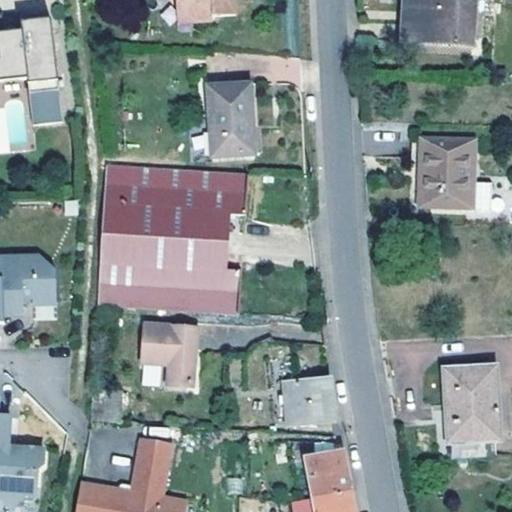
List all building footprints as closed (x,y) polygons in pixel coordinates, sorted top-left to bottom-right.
[(175,0),(176,8),(192,9),(192,21),(213,21),(213,16),(236,15),(234,0),(175,0)] [(475,0),(404,0),(402,41),(472,45),(475,0)] [(0,33),(22,31),(21,22),(21,16),(0,18),(0,33)] [(0,82),(28,79),(33,125),(63,122),(51,18),(21,22),(22,31),(0,33),(0,82)] [(255,156),(254,131),(251,131),(248,83),(208,85),(212,157),(255,156)] [(422,157),(422,139),(412,139),(412,156),(422,157)] [(467,188),(472,188),(471,208),(476,212),(490,212),(491,183),(472,183),(473,141),(422,139),(422,157),(420,207),(466,208),(467,188)] [(249,176),(107,164),(98,303),(240,314),(242,270),(237,270),(228,270),(232,213),(239,214),(246,214),(249,176)] [(0,323),(1,323),(1,316),(20,316),(19,298),(30,298),(30,305),(53,304),(52,269),(36,255),(0,256),(0,323)] [(169,365),(167,385),(193,387),(197,328),(146,324),(142,361),(169,365)] [(454,443),(455,455),(495,453),(494,441),(500,440),(497,365),(443,367),(446,422),(447,443),(454,443)] [(332,397),(330,379),(285,383),(286,394),(287,405),(289,426),(335,422),(332,397)] [(120,422),(121,409),(104,408),(105,390),(93,389),(91,421),(120,422)] [(123,391),(105,390),(104,408),(121,409),(123,391)] [(12,416),(0,415),(0,487),(24,490),(35,490),(37,464),(44,464),(45,448),(19,446),(19,451),(10,451),(10,446),(12,416)] [(447,443),(446,422),(437,422),(438,456),(455,455),(454,443),(447,443)] [(132,491),(80,482),(75,511),(184,511),(187,500),(162,496),(171,442),(141,437),(132,491)] [(345,468),(342,451),(334,453),(332,442),(321,441),(324,455),(306,459),(314,498),(350,491),(345,468)] [(24,490),(0,487),(0,490),(10,503),(24,490)] [(354,511),(350,491),(314,498),(293,502),(295,511),(354,511)]
